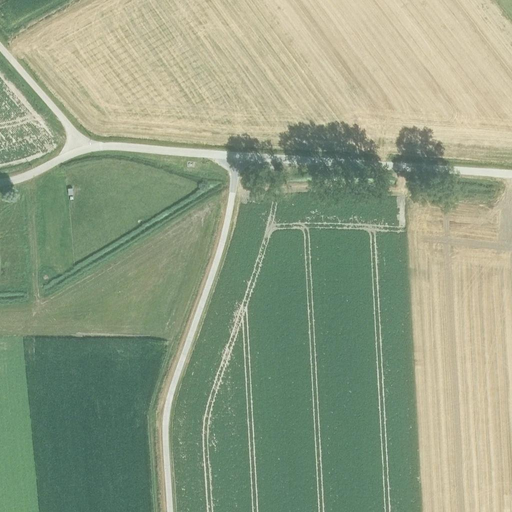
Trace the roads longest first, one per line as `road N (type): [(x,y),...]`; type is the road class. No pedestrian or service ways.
road 1 (unclassified): [(238,156),(217,258),(168,404),(170,511)]
road 2 (residential): [(238,156),(511,174)]
road 3 (unclassified): [(82,148),(238,156)]
road 4 (unclassified): [(82,148),(0,48)]
